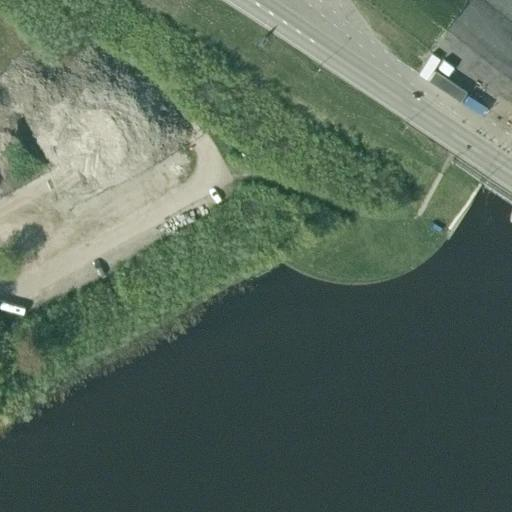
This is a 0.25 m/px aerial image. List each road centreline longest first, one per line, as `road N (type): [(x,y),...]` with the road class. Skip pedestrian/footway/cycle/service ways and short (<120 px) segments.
road 1 (primary): [(511,176),(250,0)]
road 2 (unclassified): [(305,0),(511,144)]
